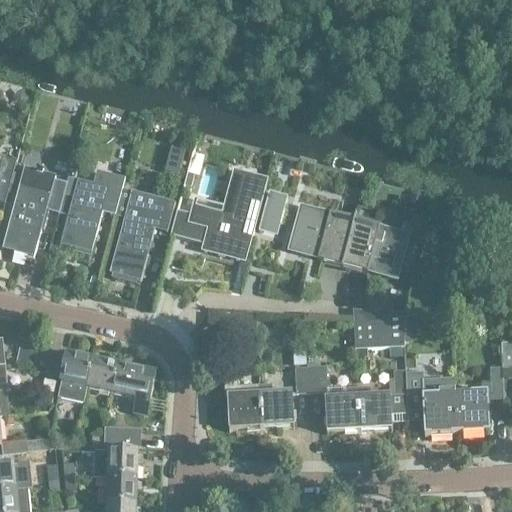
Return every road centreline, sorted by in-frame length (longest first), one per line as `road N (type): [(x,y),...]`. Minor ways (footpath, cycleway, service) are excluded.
road 1 (residential): [(180,473),(274,484),(511,473)]
road 2 (residential): [(180,473),(177,348),(121,325),(0,303)]
